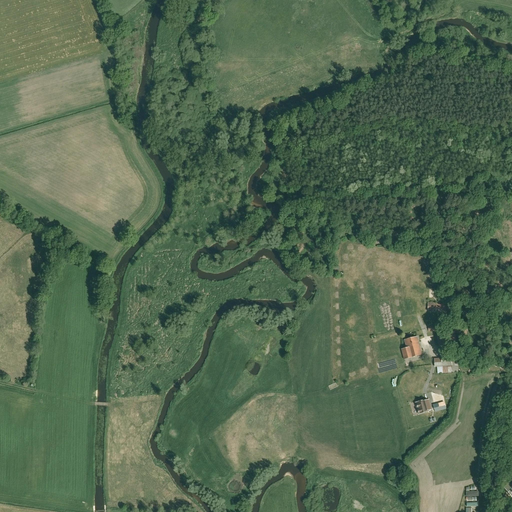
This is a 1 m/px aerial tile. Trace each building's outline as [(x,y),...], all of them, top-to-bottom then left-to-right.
[(446,333),(437,334),(439,346),(456,343),(454,333),(457,332),(456,328),(446,330),(446,333)] [(422,354),(417,337),(404,340),(406,348),(401,349),(404,359),(422,354)] [(438,373),(459,372),(458,358),(454,359),(454,356),(435,357),(436,367),(437,367),(438,373)] [(379,373),(397,368),(395,358),(377,363),(379,373)] [(429,399),(417,403),(416,405),(419,414),(428,411),(427,410),(432,409),(429,399)]
